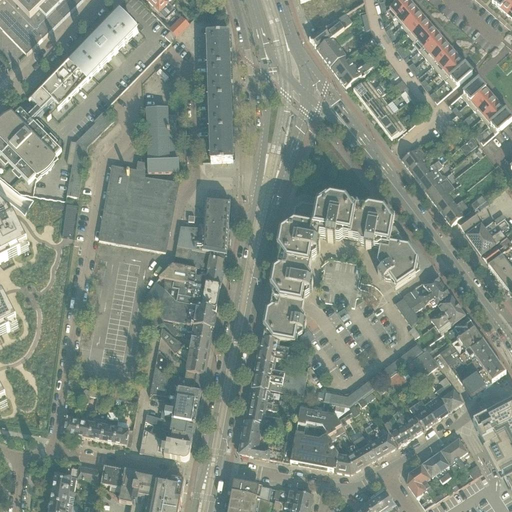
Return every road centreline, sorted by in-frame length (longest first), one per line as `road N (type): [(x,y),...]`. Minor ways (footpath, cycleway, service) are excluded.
road 1 (unclassified): [(51,450),(103,161),(127,137),(134,89),(168,53),(190,73),(196,181),(247,183)]
road 2 (secondary): [(268,183),(211,472)]
road 3 (secondary): [(500,328),(345,124)]
road 4 (unclassified): [(234,0),(251,76),(247,183)]
road 5 (residential): [(211,472),(192,477),(51,450)]
road 6 (residential): [(383,473),(511,389)]
road 7 (secondary): [(260,34),(268,183)]
road 8 (residential): [(0,100),(105,0)]
